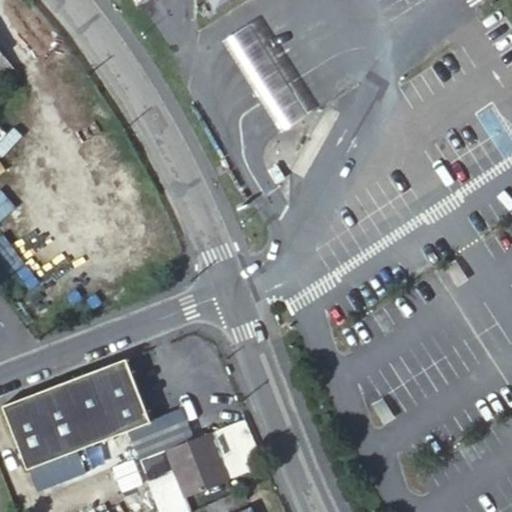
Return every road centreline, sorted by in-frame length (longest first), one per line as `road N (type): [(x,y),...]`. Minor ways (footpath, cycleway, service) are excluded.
road 1 (unclassified): [(58,0),(158,135),(224,294)]
road 2 (residential): [(0,376),(224,294)]
road 3 (unclassified): [(224,294),(318,511)]
